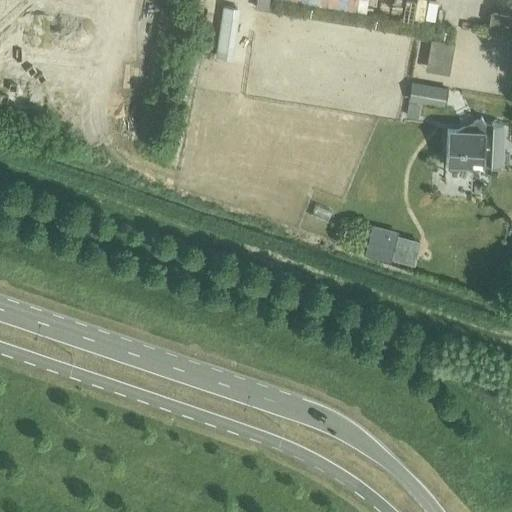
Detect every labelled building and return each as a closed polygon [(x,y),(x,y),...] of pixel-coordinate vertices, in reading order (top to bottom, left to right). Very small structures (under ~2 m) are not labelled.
[(426,9),(426,0),(413,0),(413,8),(426,9)] [(216,57),(233,59),(240,9),(222,7),(216,57)] [(511,17),(503,16),(496,54),(511,57),(511,17)] [(432,26),(433,60),(455,59),(455,25),(432,26)] [(408,101),(445,108),(449,87),(412,81),(408,101)] [(447,129),(445,165),(484,166),(501,167),(503,124),(485,123),(481,116),(480,117),(481,118),(457,130),(447,129)] [(371,224),(364,253),(389,259),(396,231),(371,224)]
